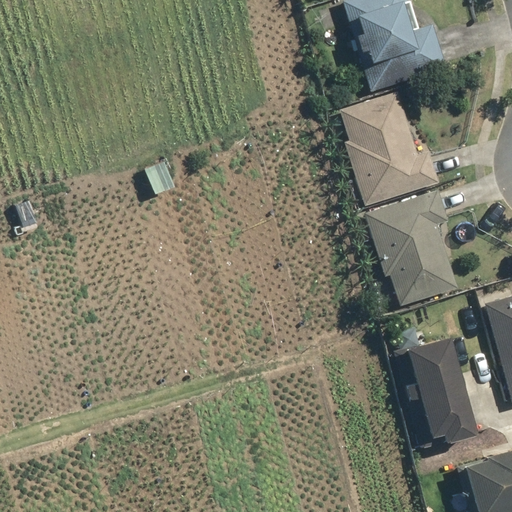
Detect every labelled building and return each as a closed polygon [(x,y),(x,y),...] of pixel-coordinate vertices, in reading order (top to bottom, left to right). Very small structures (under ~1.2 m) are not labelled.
[(401,0),(341,0),(336,2),(363,92),(441,69),(428,25),(411,30),(401,0)] [(339,144),(359,207),(432,184),(422,153),(412,156),(392,93),(334,111),(344,142),(339,144)] [(434,191),(359,213),(387,308),(450,290),(451,290),(433,226),(443,223),(434,191)] [(511,296),(479,305),(507,407),(511,406),(511,296)] [(466,436),(439,339),(388,353),(415,450),(466,436)] [(452,469),(464,511),(502,511),(511,509),(511,450),(509,452),(476,461),(451,468),(452,469)] [(447,511),(451,486),(427,484),(424,510),(445,511),(447,511)]
